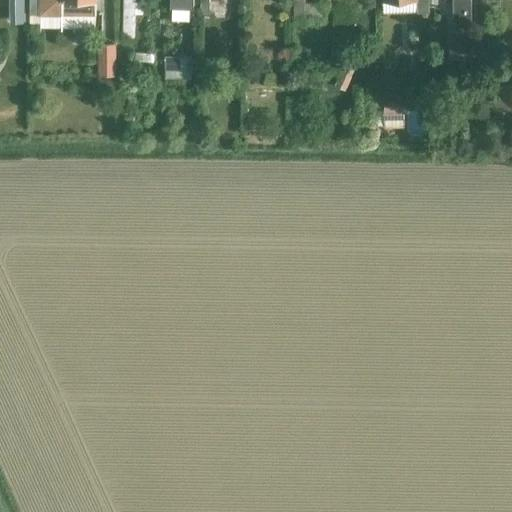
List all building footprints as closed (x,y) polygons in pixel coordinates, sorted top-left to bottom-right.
[(29,0),(30,22),(41,22),(41,27),(96,27),(96,0),(29,0)] [(170,0),(171,8),(194,9),(194,0),(170,0)] [(209,14),(208,0),(200,0),(201,14),(205,14),(209,14)] [(325,15),(325,3),(305,2),(305,0),(294,0),(294,15),(325,15)] [(382,0),(383,13),(417,13),(429,12),(429,0),(382,0)] [(454,0),(454,22),(470,22),(470,0),(454,0)] [(470,35),(450,35),(450,57),(470,57),(470,35)] [(116,75),(116,44),(99,44),(99,75),(116,75)] [(192,56),(166,55),(165,77),(192,78),(192,56)] [(346,62),(336,85),(345,89),(355,65),(346,62)] [(115,90),(115,79),(103,79),(103,90),(115,90)] [(496,112),(511,109),(511,84),(492,88),(496,112)] [(406,92),(384,92),(384,128),(406,128),(406,92)] [(139,93),(129,98),(134,109),(145,104),(139,93)] [(362,115),(362,126),(376,126),(376,115),(362,115)]
